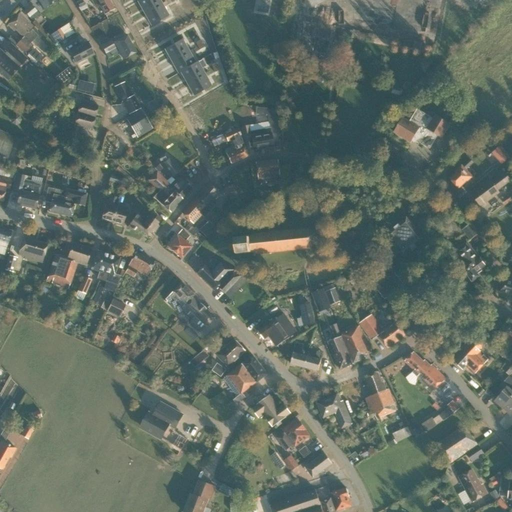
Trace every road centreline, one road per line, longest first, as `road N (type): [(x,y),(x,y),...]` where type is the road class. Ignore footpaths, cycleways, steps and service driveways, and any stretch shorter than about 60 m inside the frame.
road 1 (residential): [(214,175),(278,154),(410,174),(446,194),(489,239),(494,273),(487,304)]
road 2 (residential): [(92,234),(104,69),(69,0)]
road 3 (unclassified): [(147,249),(187,276),(301,384)]
road 4 (residential): [(115,0),(214,175)]
road 5 (residential): [(369,511),(361,487),(304,407),(301,384)]
road 6 (residential): [(511,445),(419,335)]
road 7 (unclassified): [(301,384),(375,364),(419,335)]
